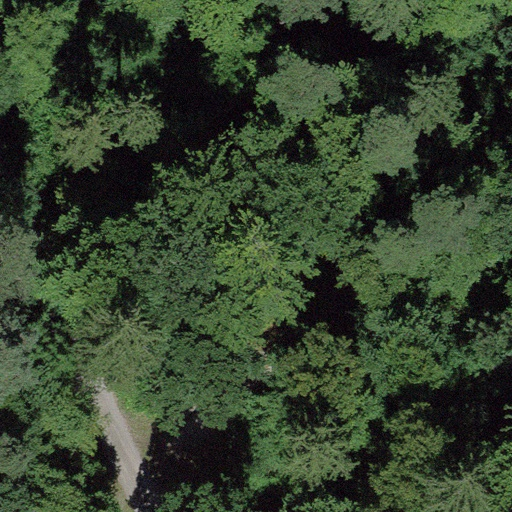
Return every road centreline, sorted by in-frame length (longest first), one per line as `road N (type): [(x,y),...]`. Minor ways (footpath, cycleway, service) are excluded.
road 1 (track): [(129,511),(264,367),(421,259),(511,229)]
road 2 (track): [(0,146),(44,271),(106,511)]
